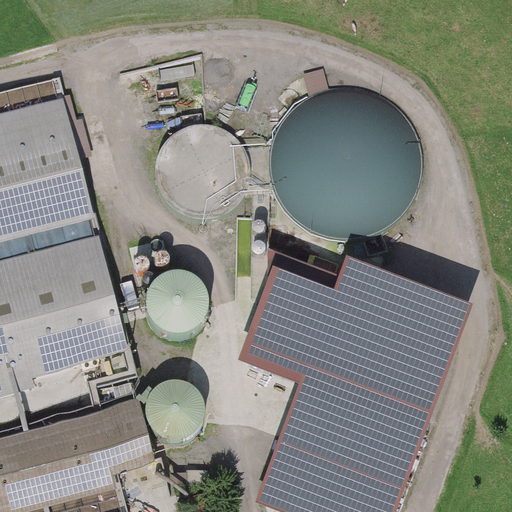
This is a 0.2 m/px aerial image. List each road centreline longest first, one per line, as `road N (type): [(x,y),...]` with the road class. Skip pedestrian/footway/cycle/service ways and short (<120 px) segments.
road 1 (track): [(63,65),(204,34),(311,45),(408,95),(446,162),(484,332),(416,511)]
road 2 (track): [(249,511),(232,457),(231,290),(195,234),(100,156),(81,78),(63,65),(0,80)]
